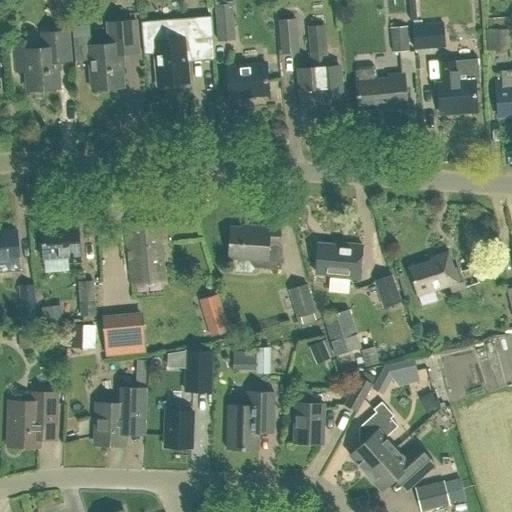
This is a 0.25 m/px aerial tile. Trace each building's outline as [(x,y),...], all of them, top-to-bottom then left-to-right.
[(235,40),(232,5),(214,6),(216,41),(235,40)] [(295,50),(291,6),(278,7),(282,51),(295,50)] [(444,48),(443,22),(412,24),(413,50),(444,48)] [(140,55),(137,23),(108,25),(110,48),(89,49),(88,35),(72,36),(74,61),(90,60),(92,91),(122,90),(122,69),(125,69),(124,56),(140,55)] [(407,51),(406,26),(389,27),(390,52),(407,51)] [(327,67),(324,29),(308,31),(311,68),(296,69),(299,104),(325,102),(325,98),(341,96),(338,66),(327,67)] [(510,50),(509,30),(486,31),(487,51),(510,50)] [(71,63),(69,35),(45,37),(45,50),(25,51),(25,40),(12,41),(14,73),(27,72),(28,94),(60,91),(59,64),(71,63)] [(191,63),(189,40),(158,42),(160,85),(190,84),(189,63),(191,63)] [(437,86),(440,113),(459,111),(459,115),(476,113),(473,82),(458,84),(456,64),(438,65),(440,85),(437,86)] [(269,98),(267,66),(231,69),(233,101),(269,98)] [(373,78),(372,69),(355,70),(358,110),(385,108),(385,113),(406,112),(403,75),(373,78)] [(511,72),(502,73),(502,84),(497,84),(498,120),(511,119),(511,72)] [(166,254),(163,222),(124,225),(126,245),(129,246),(132,286),(163,283),(160,254),(166,254)] [(79,262),(76,227),(41,230),(44,259),(67,257),(67,263),(79,262)] [(279,229),(267,229),(267,231),(230,229),(228,258),(250,260),(250,264),(253,268),(278,270),(280,246),(278,245),(279,229)] [(0,269),(16,268),(14,232),(0,232),(0,269)] [(361,250),(343,248),(343,251),(321,248),(318,274),(331,276),(332,279),(358,282),(361,250)] [(430,292),(456,283),(447,254),(427,261),(428,263),(405,271),(414,297),(430,292)] [(399,302),(390,275),(374,281),(383,308),(399,302)] [(96,316),(93,280),(77,281),(80,317),(96,316)] [(36,323),(32,284),(19,286),(23,325),(36,323)] [(316,321),(306,284),(288,289),(295,318),(300,317),(302,325),(316,321)] [(365,366),(349,309),(321,317),(338,374),(365,366)] [(271,350),(298,346),(294,325),(269,329),(272,347),(256,350),(261,374),(275,372),(271,350)] [(187,349),(186,391),(212,392),(214,350),(187,349)] [(371,384),(359,377),(343,404),(356,411),(371,384)] [(145,389),(119,388),(119,404),(94,403),(93,441),(97,446),(125,447),(125,435),(144,436),(145,389)] [(273,393),(245,392),(245,406),(227,405),(226,449),(258,450),(258,432),(272,433),(273,393)] [(32,402),(9,401),(7,447),(39,448),(39,438),(55,439),(56,393),(32,393),(32,402)] [(366,475),(394,449),(385,438),(397,427),(390,419),(393,416),(381,402),(372,410),(375,413),(358,428),(367,439),(349,455),(366,475)] [(323,407),(296,406),(295,446),(322,447),(323,407)] [(192,412),(165,411),(164,447),(191,448),(192,412)] [(394,449),(366,475),(381,492),(401,473),(412,485),(434,465),(423,453),(421,454),(415,447),(403,458),(394,449)] [(415,488),(421,511),(449,504),(443,481),(415,488)]
